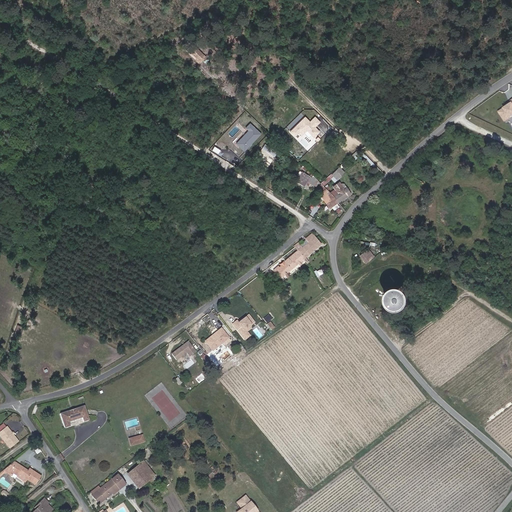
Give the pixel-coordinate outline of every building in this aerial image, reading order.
[(506,122),(511,118),(511,102),(499,111),(506,122)] [(245,151),(262,133),(250,122),(245,128),(248,130),(236,143),(245,151)] [(302,123),(299,125),(307,133),(309,131),(302,123)] [(301,139),(307,133),(299,125),(293,130),(293,131),(301,139)] [(260,153),(272,159),(276,151),(264,145),(260,153)] [(253,164),(260,169),(267,158),(259,154),(253,164)] [(326,165),(329,169),(334,164),(331,160),(326,165)] [(329,172),(326,175),(331,180),(335,177),(329,172)] [(297,188),(299,186),(300,184),(303,185),(309,188),(311,183),(306,178),(305,180),(295,175),(289,184),(297,188)] [(324,195),(331,204),(346,195),(338,185),(324,195)] [(318,189),(314,193),(321,197),(324,202),(322,204),(325,208),(331,204),(321,193),(318,189)] [(305,257),(321,243),(312,233),(305,239),(306,240),(308,243),(305,245),(302,247),(300,245),(298,242),(293,246),(297,251),(304,258),(305,257)] [(374,257),(367,249),(363,252),(370,260),(374,257)] [(298,263),(300,261),(301,261),(304,258),(297,251),(280,265),(281,265),(279,267),(278,266),(273,271),(275,273),(276,272),(281,278),(284,274),(288,272),(298,263)] [(366,263),(370,260),(363,252),(359,255),(366,263)] [(251,325),(256,322),(249,313),(239,321),(237,319),(232,324),(245,340),(251,335),(248,331),(253,327),(251,325)] [(267,323),(272,319),(269,315),(263,319),(267,323)] [(264,332),(269,328),(263,320),(258,325),(264,332)] [(225,345),(230,341),(228,338),(221,329),(205,341),(212,350),(223,342),(225,345)] [(188,342),(171,354),(176,360),(186,352),(189,356),(195,352),(188,342)] [(69,422),(82,418),(83,422),(89,420),(84,406),(60,414),(64,428),(70,426),(69,422)] [(0,435),(10,448),(18,441),(7,427),(6,428),(0,432),(0,435)] [(131,445),(144,442),(142,435),(129,439),(131,445)] [(35,484),(40,476),(29,469),(28,471),(13,461),(3,470),(5,471),(9,474),(11,472),(13,473),(16,475),(15,476),(25,482),(27,479),(35,484)] [(133,477),(146,466),(143,462),(142,461),(128,472),(133,477)] [(150,471),(146,466),(133,477),(136,482),(150,471)] [(204,479),(208,475),(203,470),(200,473),(204,479)] [(151,479),(155,476),(150,471),(136,482),(141,487),(149,481),(151,479)] [(118,489),(124,485),(116,475),(91,495),(98,504),(112,493),(118,488),(118,489)] [(236,504),(241,510),(238,511),(257,511),(245,497),(236,504)] [(51,511),(53,510),(47,504),(48,503),(44,499),(37,505),(39,507),(36,509),(33,511),(51,511)]
